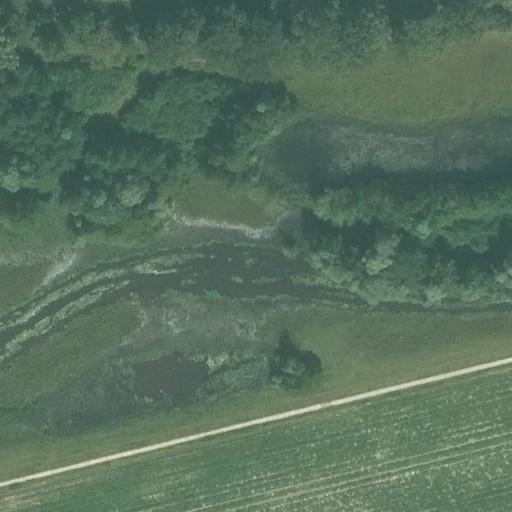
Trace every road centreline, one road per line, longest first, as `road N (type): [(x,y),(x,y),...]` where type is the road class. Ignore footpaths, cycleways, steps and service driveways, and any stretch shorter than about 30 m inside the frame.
road 1 (track): [(0,192),(36,181),(80,127),(146,90),(373,102),(511,90)]
road 2 (track): [(511,339),(0,464)]
